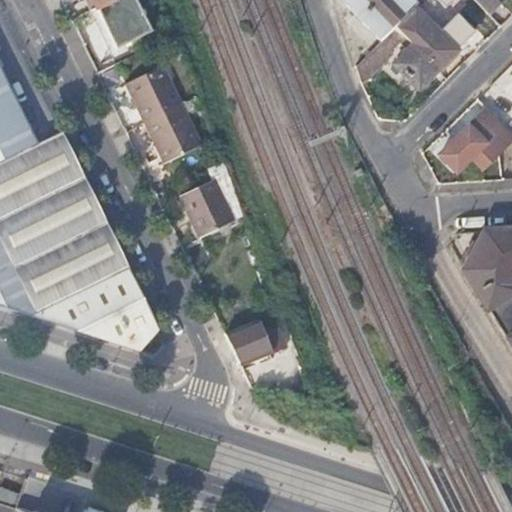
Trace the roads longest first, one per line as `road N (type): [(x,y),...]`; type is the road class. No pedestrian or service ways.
road 1 (residential): [(33,0),(190,322),(212,391),(199,423)]
road 2 (primary): [(473,511),(199,423)]
road 3 (primary): [(0,419),(261,499)]
road 4 (primary): [(199,423),(0,358)]
road 5 (residential): [(413,211),(511,374)]
road 6 (residential): [(384,165),(511,38)]
road 7 (residential): [(384,165),(353,106),(316,0)]
